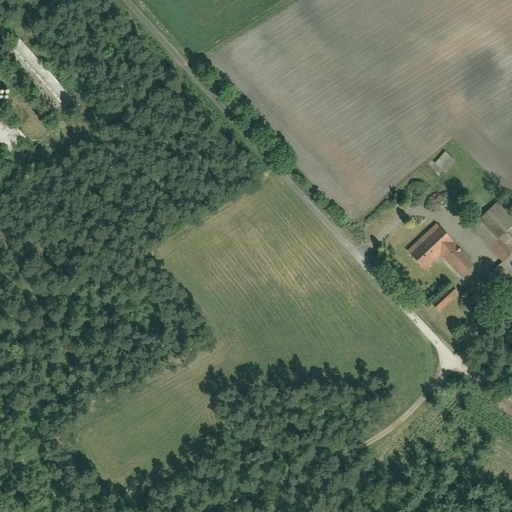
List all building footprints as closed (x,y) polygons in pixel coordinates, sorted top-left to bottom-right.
[(19,37),(3,53),(65,120),(82,104),(19,37)] [(0,108),(0,140),(10,152),(26,137),(0,108)] [(434,163),(444,172),(454,160),(445,151),(434,163)] [(511,239),(504,231),(511,223),(511,205),(502,194),(467,226),(500,261),(511,251),(511,239)] [(474,263),(435,223),(406,250),(425,269),(439,255),(460,277),(474,263)] [(511,284),(511,251),(500,261),(480,280),(501,298),(511,284)] [(438,311),(458,292),(451,284),(431,304),(438,311)]
